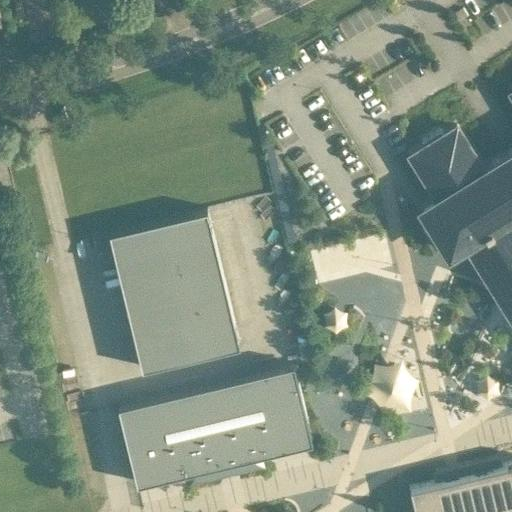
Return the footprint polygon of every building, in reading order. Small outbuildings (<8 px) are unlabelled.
[(460,17),(465,13),(462,7),(456,11),(460,17)] [(511,148),(499,157),(483,166),(457,123),(443,132),(441,127),(422,138),(425,143),(412,151),(438,194),(422,204),(430,218),(424,222),(435,240),(442,236),(450,249),(466,239),(511,312),(511,148)] [(143,366),(240,342),(207,206),(110,229),(114,249),(119,269),(124,289),(132,326),(133,325),(133,328),(142,364),(143,366)] [(294,361),(119,403),(137,481),(155,477),(178,472),(178,471),(190,468),(215,462),(215,463),(235,458),(265,450),(272,449),(295,444),(295,443),(312,439),(294,361)] [(511,511),(511,459),(410,484),(416,511),(511,511)]
